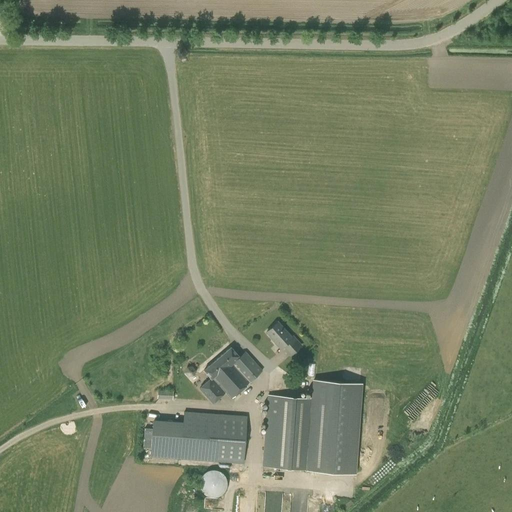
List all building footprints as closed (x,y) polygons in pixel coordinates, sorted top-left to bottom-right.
[(284,345),(291,354),(301,345),(293,336),(292,337),(278,322),(267,332),(281,348),(284,345)] [(204,370),(211,378),(200,388),(213,403),(224,393),(230,400),(262,370),(245,351),(240,356),(231,346),(204,370)] [(188,376),(192,375),(194,371),(192,367),(187,368),(185,372),(188,376)] [(359,383),(313,380),(312,398),(268,395),(262,466),(315,470),(353,473),(359,383)] [(172,400),(173,391),(157,390),(157,398),(172,400)] [(183,412),(180,458),(242,462),(246,416),(183,412)] [(203,475),(201,478),(201,483),(202,489),(205,493),(210,495),(216,496),(221,494),(226,488),(227,483),(226,478),(224,474),(221,472),(218,470),(212,469),(207,471),(203,475)]
